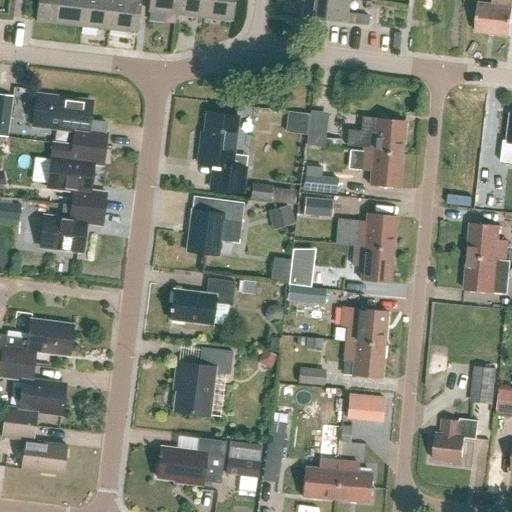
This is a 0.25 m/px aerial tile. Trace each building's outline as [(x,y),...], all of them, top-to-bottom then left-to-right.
[(73,0),(39,0),(37,21),(71,25),(73,0)] [(107,0),(73,0),(71,25),(104,29),(107,0)] [(107,0),(104,29),(137,34),(141,0),(107,0)] [(177,16),(179,0),(150,0),(149,12),(177,16)] [(206,0),(179,0),(177,16),(205,19),(206,0)] [(206,0),(205,19),(233,23),(234,13),(235,0),(206,0)] [(349,13),(351,1),(351,0),(349,0),(316,0),(315,10),(308,10),(307,19),(369,26),(370,16),(349,13)] [(508,35),(511,0),(492,0),(491,5),(478,4),(474,31),(508,35)] [(75,131),(73,145),(105,149),(107,135),(103,134),(104,123),(90,121),(92,103),(51,98),(37,96),(34,125),(47,127),(75,131)] [(0,133),(9,135),(13,100),(0,98),(0,133)] [(198,164),(214,166),(211,188),(219,189),(243,192),(246,169),(247,156),(233,155),(238,117),(208,114),(204,139),(201,139),(198,164)] [(504,142),(501,162),(511,162),(511,115),(508,142),(504,142)] [(348,130),(347,146),(365,148),(364,152),(402,155),(405,121),(377,119),(362,117),(361,132),(348,130)] [(323,148),(325,137),(308,135),(307,146),(323,148)] [(341,140),(326,139),(325,148),(340,149),(341,140)] [(105,149),(73,145),(53,143),(48,188),(74,191),(72,205),(104,209),(106,195),(90,193),(94,164),(103,165),(105,149)] [(364,152),(363,171),(372,172),(370,186),(399,189),(402,155),(364,152)] [(336,194),(337,179),(305,176),(304,191),(336,194)] [(270,201),(272,186),(252,184),(251,199),(270,201)] [(331,217),(333,201),(305,199),(303,215),(331,217)] [(187,252),(218,256),(220,240),(238,242),(242,205),(214,201),(212,214),(193,211),(187,252)] [(0,218),(20,221),(22,206),(0,203),(0,218)] [(62,204),(61,213),(71,215),(72,205),(62,204)] [(86,223),(102,225),(104,209),(72,205),(71,215),(70,220),(44,217),(40,247),(82,252),(86,223)] [(273,229),(294,224),(290,206),(269,210),(273,229)] [(355,247),(393,250),(396,217),(368,214),(366,228),(357,227),(355,247)] [(468,257),(506,261),(508,241),(498,240),(500,226),(472,224),(468,257)] [(390,284),(393,250),(355,247),(354,266),(363,267),(362,281),(390,284)] [(289,286),(309,288),(313,251),(293,251),(289,286)] [(504,280),(506,261),(468,257),(465,291),(494,294),(495,280),(504,280)] [(342,283),(342,272),(320,272),(320,282),(342,283)] [(233,306),(236,282),(209,278),(207,294),(175,290),(171,319),(212,325),(215,304),(233,306)] [(243,280),(241,293),(254,294),(256,281),(243,280)] [(289,286),(288,300),(325,304),(327,290),(309,288),(289,286)] [(281,317),(281,310),(276,306),(269,306),(265,310),(265,317),(270,321),(276,321),(281,317)] [(348,328),(347,342),(384,345),(387,312),(346,308),(344,327),(348,328)] [(0,360),(2,361),(34,365),(36,350),(69,354),(73,326),(31,321),(27,349),(4,347),(6,336),(0,334),(0,360)] [(270,349),(278,350),(279,339),(271,338),(270,349)] [(322,349),(323,340),(307,338),(307,347),(322,349)] [(381,379),(384,345),(347,342),(345,361),(354,362),(353,376),(381,379)] [(230,375),(233,352),(203,348),(201,365),(179,363),(176,381),(179,381),(175,411),(209,415),(214,373),(230,375)] [(32,380),(34,365),(2,361),(0,376),(24,379),(21,409),(6,407),(4,422),(36,426),(37,411),(62,414),(66,384),(32,380)] [(324,385),(325,370),(299,367),(298,383),(324,385)] [(497,369),(474,367),(472,390),(494,393),(497,369)] [(511,416),(511,388),(499,387),(496,415),(511,416)] [(348,419),(382,422),(384,398),(350,395),(348,419)] [(290,417),(277,416),(272,445),(269,445),(267,461),(283,463),(290,417)] [(436,434),(433,460),(462,463),(465,439),(477,440),(479,422),(460,419),(460,422),(443,420),(442,435),(436,434)] [(34,441),(36,426),(4,422),(2,437),(26,440),(22,469),(63,474),(67,445),(34,441)] [(350,444),(352,428),(342,428),(341,443),(350,444)] [(203,481),(221,483),(227,442),(199,438),(197,451),(162,446),(158,476),(183,480),(183,482),(203,484),(203,481)] [(226,475),(257,478),(261,446),(230,442),(226,475)] [(336,500),(339,462),(320,460),(319,470),(305,468),(302,497),(336,500)] [(339,462),(336,500),(370,503),(372,474),(358,473),(359,464),(339,462)]
